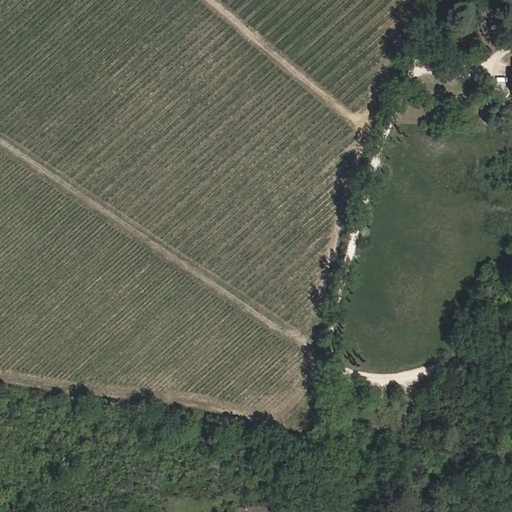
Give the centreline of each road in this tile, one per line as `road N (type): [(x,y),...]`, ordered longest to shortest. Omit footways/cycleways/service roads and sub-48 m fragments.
road 1 (track): [(409,0),(364,127),(312,348),(0,135)]
road 2 (track): [(213,0),(364,127)]
